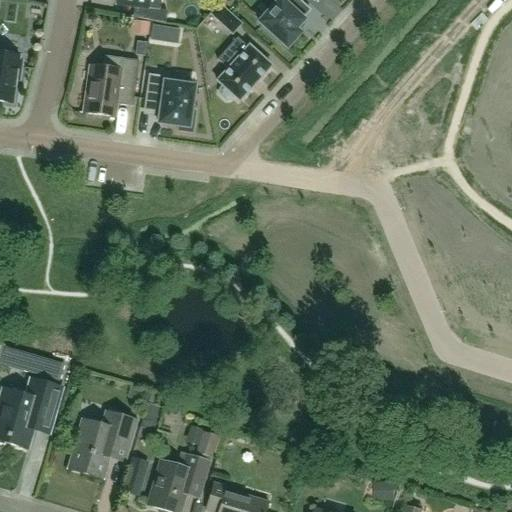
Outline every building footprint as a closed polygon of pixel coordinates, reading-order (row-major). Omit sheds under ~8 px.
[(134,0),(134,7),(132,18),(166,24),(168,11),(159,10),(160,0),(134,0)] [(279,0),(258,23),(286,49),(299,34),(295,30),(303,21),(289,7),(295,0),(279,0)] [(211,15),(232,34),(240,25),(219,6),(211,15)] [(128,23),(128,38),(148,37),(147,22),(128,23)] [(233,97),(239,102),(271,66),(249,47),(247,48),(237,38),(217,60),(227,70),(216,82),(222,87),(219,90),(219,95),(226,100),(230,100),(233,97)] [(0,102),(12,104),(15,81),(20,81),(23,62),(18,61),(19,58),(0,55),(0,102)] [(89,73),(83,113),(115,118),(116,105),(132,107),(138,67),(103,63),(102,74),(89,73)] [(160,109),(158,124),(178,127),(177,131),(192,134),(195,112),(190,111),(194,87),(147,81),(144,107),(160,109)] [(64,365),(4,348),(0,360),(0,365),(59,382),(64,365)] [(0,415),(0,434),(7,436),(5,443),(29,450),(34,431),(49,436),(62,390),(35,382),(30,398),(3,391),(0,402),(0,408),(2,409),(0,415)] [(107,412),(103,425),(84,420),(69,470),(104,480),(109,460),(124,464),(137,421),(107,412)] [(199,460),(180,454),(175,469),(161,464),(149,503),(178,511),(181,511),(186,497),(199,500),(210,463),(209,462),(210,458),(212,458),(213,453),(217,454),(225,428),(215,424),(211,435),(201,432),(195,453),(201,455),(199,460)] [(137,497),(147,463),(130,458),(120,492),(137,497)] [(266,511),(269,503),(227,490),(228,487),(215,484),(207,511),(209,511),(266,511)]
